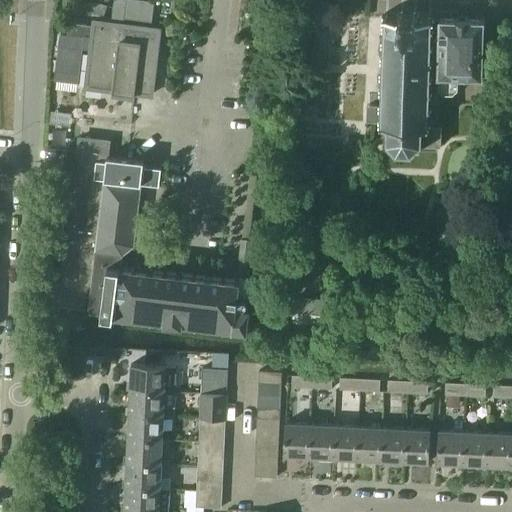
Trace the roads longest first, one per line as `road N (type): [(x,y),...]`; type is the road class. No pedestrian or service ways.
road 1 (residential): [(12,396),(34,0)]
road 2 (residential): [(321,499),(236,495),(242,373)]
road 3 (residential): [(321,499),(511,508)]
